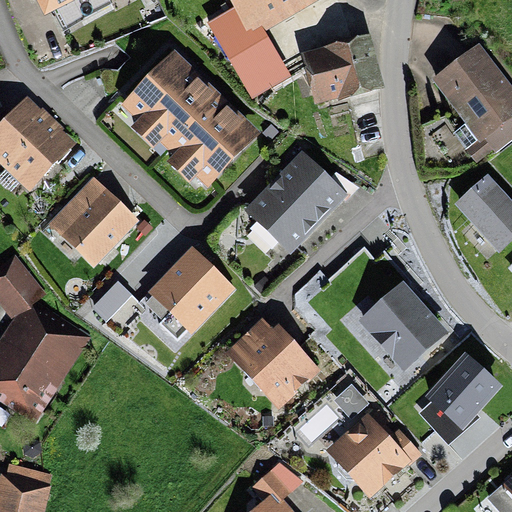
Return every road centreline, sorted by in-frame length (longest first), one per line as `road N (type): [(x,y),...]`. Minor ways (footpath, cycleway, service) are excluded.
road 1 (residential): [(511,349),(451,282),(404,182),(392,76),(399,0)]
road 2 (residential): [(0,20),(23,70),(178,218),(209,220),(256,173)]
